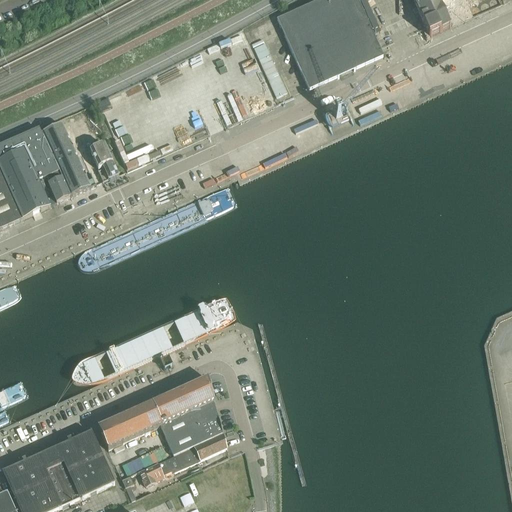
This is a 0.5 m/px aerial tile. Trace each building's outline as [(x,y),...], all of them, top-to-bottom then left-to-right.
[(357,0),(325,0),(277,22),(309,94),(385,60),(357,0)] [(467,3),(463,4),(469,19),(473,18),(467,3)] [(252,63),(252,62),(251,58),(250,56),(248,54),(247,53),(245,52),(241,51),(239,51),(236,52),(232,54),(230,57),(229,60),(229,62),(230,66),(230,68),(232,70),(235,72),(237,73),(240,74),(241,74),(244,73),(246,72),(248,71),(251,67),(251,66),(252,63)] [(228,73),(228,71),(227,68),(226,67),(224,65),(221,63),(219,62),(216,62),(212,63),(210,64),(208,65),(207,67),(206,69),(205,71),(205,73),(205,76),(206,78),(208,81),(210,83),(212,84),(216,85),(219,85),(221,84),(224,82),(227,78),(228,76),(228,73)] [(260,84),(260,83),(259,80),(257,77),(254,75),(251,74),(248,75),(244,77),(243,78),(242,80),(242,84),(242,87),(245,90),(247,92),(250,93),(254,92),(257,90),(259,87),(260,86),(260,84)] [(233,95),(233,93),(232,91),(230,88),(229,87),(227,86),(223,86),(220,87),(217,88),(216,91),(215,95),(216,99),(217,101),(220,103),(223,104),(227,104),(229,103),(230,102),(232,99),(233,95)] [(153,96),(153,94),(152,92),(150,90),(148,88),(146,88),(144,88),(142,88),(141,89),(139,90),(137,93),(137,96),(138,99),(139,101),(142,103),(145,104),(146,104),(148,103),(151,101),(152,99),(153,96)] [(135,104),(135,100),(133,99),(131,97),(128,96),(125,96),(123,98),(121,100),(120,103),(121,106),(122,108),(125,110),(127,111),(130,111),(133,109),(134,107),(135,104)] [(120,111),(119,108),(118,105),(115,104),(113,103),(112,103),(108,104),(106,106),(104,108),(104,111),(105,114),(107,117),(110,119),(113,119),(116,118),(118,116),(119,114),(120,111)] [(161,114),(160,111),(160,110),(158,108),(155,106),(152,106),(150,107),(149,107),(147,109),(145,111),(145,114),(146,117),(148,120),(150,122),(153,122),(156,122),(158,120),(159,119),(160,117),(161,114)] [(98,175),(103,186),(119,179),(88,111),(73,117),(98,172),(102,170),(103,173),(98,175)] [(142,120),(142,119),(141,117),(140,114),(137,112),(134,112),(131,113),(129,114),(127,117),(127,120),(128,122),(129,124),(131,126),(134,127),(137,126),(139,125),(141,123),(142,120)] [(327,118),(331,131),(341,128),(340,126),(353,123),(350,114),(340,117),(339,115),(327,118)] [(127,127),(126,123),(125,121),(122,119),(119,119),(116,119),(113,121),(112,124),(111,127),(112,130),(113,132),(116,134),(119,134),(122,134),(123,133),(125,132),(126,130),(127,127)] [(170,132),(169,129),(167,126),(166,125),(164,124),(161,123),(159,124),(157,125),(155,126),(153,129),(153,132),(153,135),(155,138),(158,140),(161,140),(164,140),(167,138),(168,137),(169,135),(170,132)] [(62,127),(42,136),(70,201),(96,189),(90,175),(84,178),(62,127)] [(149,136),(149,134),(148,131),(145,129),(143,129),(140,129),(137,130),(135,133),(134,136),(135,138),(136,141),(139,143),(141,144),(144,143),(147,142),(149,139),(149,136)] [(57,207),(70,201),(42,136),(39,131),(27,136),(47,181),(50,188),(48,189),(57,207)] [(27,136),(0,148),(0,171),(23,222),(50,210),(39,185),(47,181),(27,136)] [(156,152),(156,149),(154,146),(152,145),(149,144),(146,145),(143,147),(142,149),(142,152),(142,154),(144,157),(146,158),(148,159),(152,159),(154,157),(156,155),(156,152)] [(0,232),(1,233),(23,222),(0,171),(0,232)] [(144,212),(137,215),(139,220),(146,217),(144,212)] [(162,430),(215,406),(208,382),(152,407),(162,430)] [(170,451),(173,459),(223,437),(215,406),(162,430),(161,431),(161,432),(170,451)] [(152,407),(98,432),(109,454),(161,431),(162,430),(152,407)] [(59,511),(115,486),(91,435),(4,475),(20,511),(59,511)] [(167,463),(172,474),(171,474),(176,476),(227,452),(223,437),(167,463)] [(167,463),(157,467),(138,476),(145,489),(154,485),(152,482),(156,481),(157,483),(163,481),(162,478),(171,474),(172,474),(167,463)] [(133,488),(130,480),(122,483),(125,491),(126,491),(131,489),(133,488)] [(131,489),(126,491),(132,504),(137,502),(131,489)] [(181,499),(185,508),(195,503),(191,494),(181,499)] [(0,511),(13,511),(7,496),(0,499),(0,511)]
